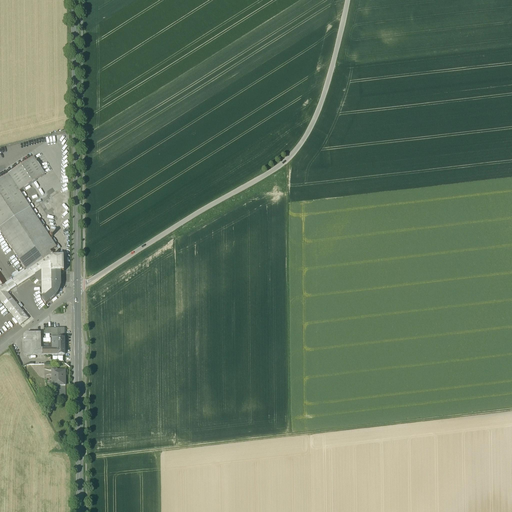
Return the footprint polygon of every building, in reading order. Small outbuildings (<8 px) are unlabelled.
[(56,248),(19,192),(45,175),(33,158),(0,180),(0,231),(22,263),(27,271),(31,268),(47,258),(45,255),(50,252),(56,248)] [(47,258),(31,268),(35,275),(42,281),(42,287),(42,301),(46,305),(56,297),(58,294),(59,290),(60,288),(61,286),(60,272),(64,272),(64,257),(53,257),(52,257),(51,254),(47,258)] [(24,273),(9,283),(13,289),(29,279),(35,275),(31,268),(27,271),(24,273)] [(35,275),(29,279),(32,283),(36,280),(39,283),(39,287),(42,287),(42,281),(35,275)] [(9,283),(3,287),(7,294),(13,289),(9,283)] [(3,287),(0,288),(0,300),(2,303),(9,296),(7,294),(3,287)] [(9,296),(2,303),(6,308),(13,301),(9,296)] [(13,301),(6,308),(9,312),(17,306),(13,301)] [(17,306),(9,312),(15,319),(22,312),(17,306)] [(22,312),(15,319),(21,326),(28,319),(22,312)] [(64,329),(55,329),(55,334),(52,335),(52,350),(47,350),(47,356),(65,355),(64,329)] [(41,334),(27,334),(26,334),(26,335),(25,335),(25,336),(24,336),(24,337),(24,343),(41,343),(41,334)] [(41,343),(24,343),(24,348),(24,354),(24,356),(41,356),(41,350),(41,343)] [(57,371),(52,371),(52,384),(49,384),(49,389),(57,389),(57,387),(58,387),(66,387),(66,381),(64,381),(64,372),(57,372),(57,371)]
